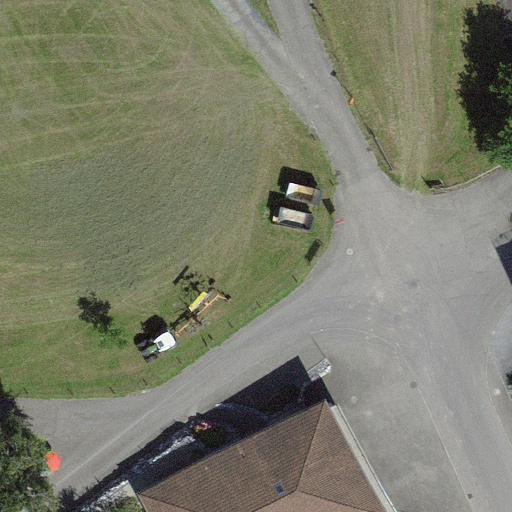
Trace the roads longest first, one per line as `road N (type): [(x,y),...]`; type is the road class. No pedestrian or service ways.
road 1 (residential): [(335,110),(511,510)]
road 2 (track): [(228,0),(268,54),(335,110),(291,0)]
